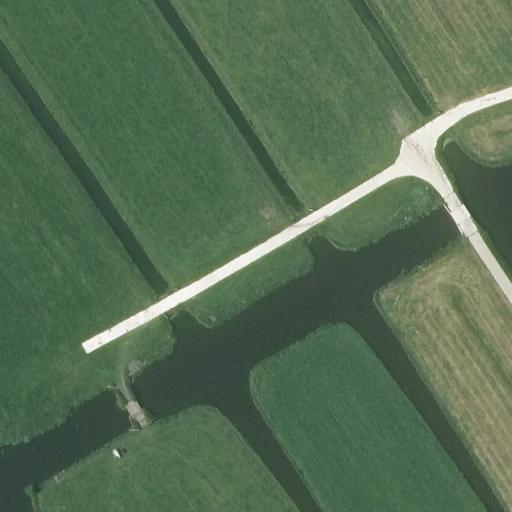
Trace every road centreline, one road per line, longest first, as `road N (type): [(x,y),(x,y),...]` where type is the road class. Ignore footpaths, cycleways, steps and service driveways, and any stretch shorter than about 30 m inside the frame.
road 1 (track): [(511,296),(433,171),(408,166),(83,350)]
road 2 (track): [(433,171),(417,145),(479,103),(511,93)]
